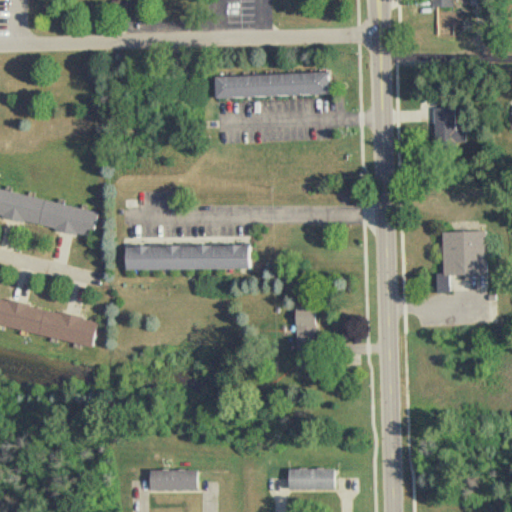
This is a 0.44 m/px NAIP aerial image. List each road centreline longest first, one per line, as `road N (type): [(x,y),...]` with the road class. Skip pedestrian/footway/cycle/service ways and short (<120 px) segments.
road 1 (residential): [(379,0),(394,511)]
road 2 (residential): [(380,34),(0,45)]
road 3 (residential): [(381,59),(511,58)]
